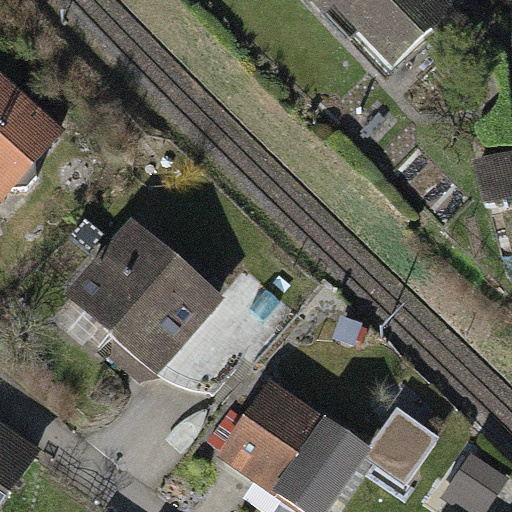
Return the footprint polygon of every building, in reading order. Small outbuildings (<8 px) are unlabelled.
[(477,12),(464,0),(305,0),(339,32),(350,25),(409,82),(477,12)] [(69,137),(0,80),(0,203),(9,211),(69,137)] [(234,307),(141,232),(78,310),(171,385),(234,307)] [(350,511),(382,465),(275,392),(226,463),(298,511),(350,511)] [(0,511),(18,511),(51,469),(0,430),(0,511)] [(441,503),(459,511),(490,511),(511,472),(467,450),(441,503)]
